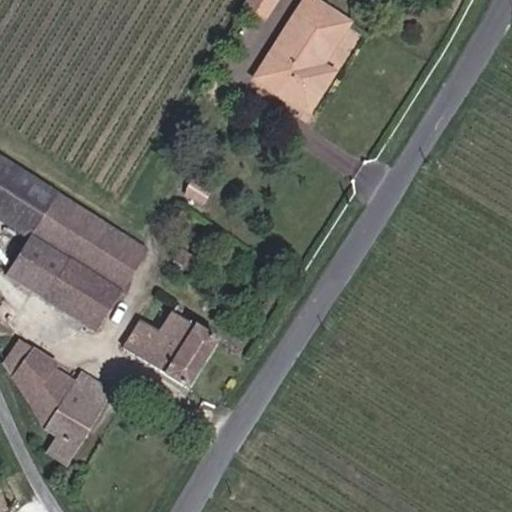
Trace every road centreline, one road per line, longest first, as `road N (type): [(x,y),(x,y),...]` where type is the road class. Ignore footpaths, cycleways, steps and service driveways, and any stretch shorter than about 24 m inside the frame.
road 1 (residential): [(507,0),(190,511)]
road 2 (unclassified): [(0,394),(59,511)]
